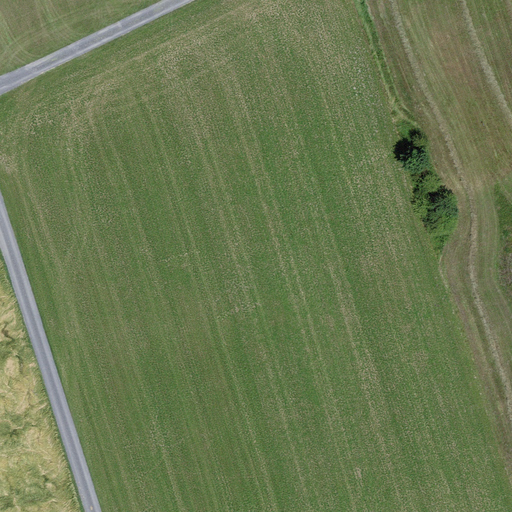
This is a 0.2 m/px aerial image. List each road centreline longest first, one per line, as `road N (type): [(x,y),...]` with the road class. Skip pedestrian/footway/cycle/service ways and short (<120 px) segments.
road 1 (track): [(93,511),(0,210)]
road 2 (track): [(180,0),(0,85)]
